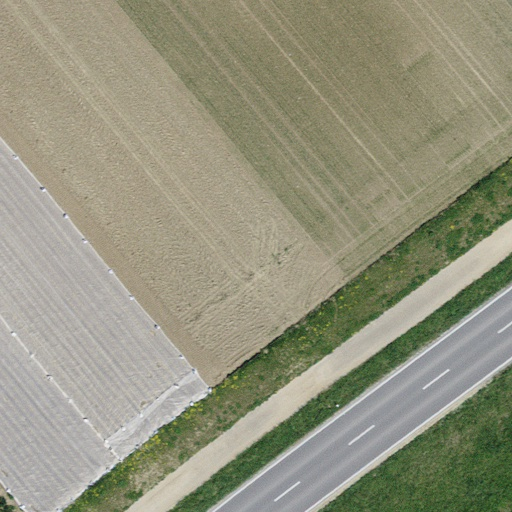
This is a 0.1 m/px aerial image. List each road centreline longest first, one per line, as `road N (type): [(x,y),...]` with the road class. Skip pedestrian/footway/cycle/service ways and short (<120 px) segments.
road 1 (track): [(139,511),(511,239)]
road 2 (secondary): [(260,511),(511,322)]
